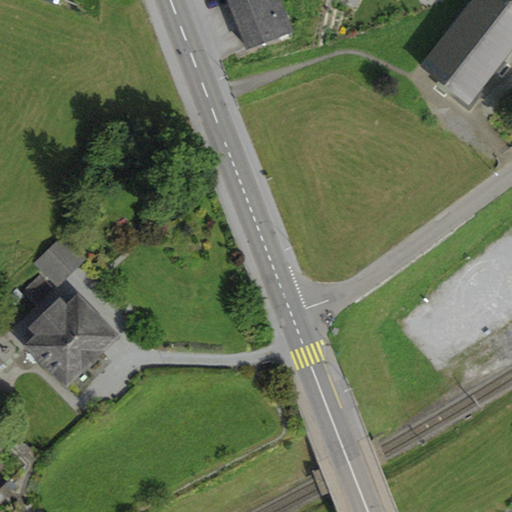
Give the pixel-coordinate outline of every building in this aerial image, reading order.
[(229,0),(248,48),(291,31),(279,0),(229,0)] [(468,103),(511,47),(511,0),(474,0),(470,5),(467,2),(444,31),(447,34),(422,67),(468,103)] [(63,240),(39,263),(58,282),(81,259),(63,240)] [(26,292),(36,302),(51,289),(40,278),(26,292)] [(39,334),(28,345),(66,384),(85,365),(96,355),(115,336),(78,297),(67,308),(60,301),(33,328),(39,334)] [(85,365),(92,372),(103,361),(96,355),(85,365)]
